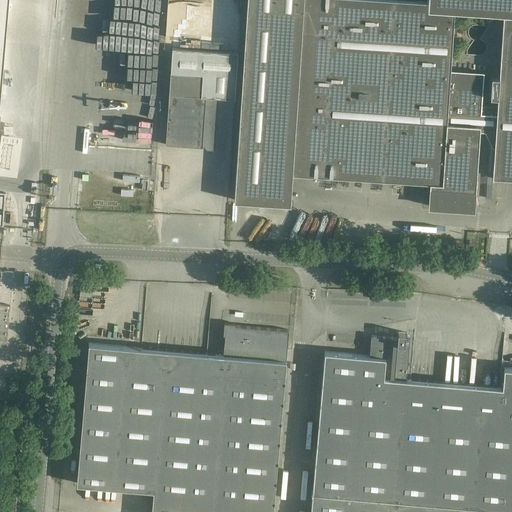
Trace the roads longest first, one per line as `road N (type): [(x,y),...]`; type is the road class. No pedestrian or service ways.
road 1 (unclassified): [(511,283),(432,270),(68,255)]
road 2 (unclassified): [(43,511),(68,255)]
road 3 (unknown): [(308,315),(430,315),(447,297),(453,274)]
